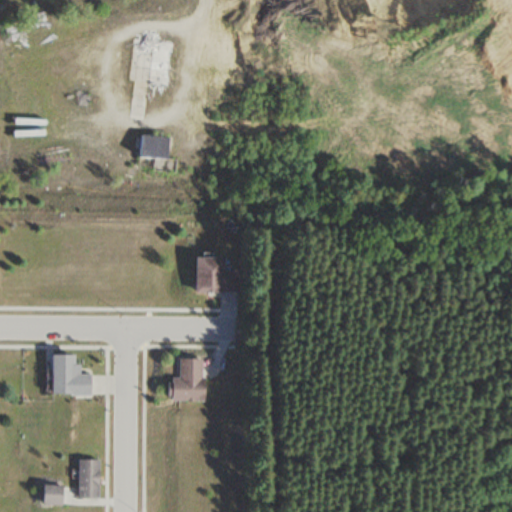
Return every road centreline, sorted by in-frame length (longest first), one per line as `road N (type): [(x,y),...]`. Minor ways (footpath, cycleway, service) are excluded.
road 1 (residential): [(235,327),(0,327)]
road 2 (residential): [(127,327),(127,511)]
